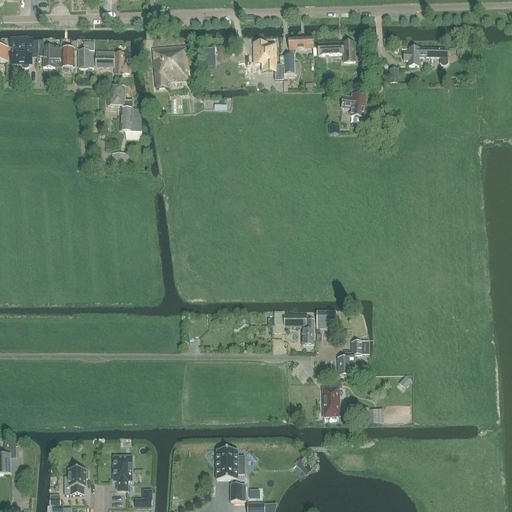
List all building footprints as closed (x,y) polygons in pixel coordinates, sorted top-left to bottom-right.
[(313,39),(288,40),(289,51),(313,50),(313,39)] [(37,58),(38,43),(10,42),(10,49),(11,49),(11,66),(21,66),(21,68),(23,70),(27,70),(29,68),(29,66),(32,66),(32,60),(37,60),(37,58)] [(44,42),(38,43),(37,58),(43,58),(43,69),(60,70),(60,50),(54,50),(54,49),(44,49),(44,42)] [(76,43),(71,43),(71,51),(61,51),(61,70),(62,70),(62,73),(70,73),(70,70),(74,70),(74,51),(76,51),(76,43)] [(79,53),(79,70),(93,71),(94,44),(84,44),(84,53),(79,53)] [(346,45),(346,46),(343,46),(343,45),(318,46),(318,58),(343,56),(343,65),(359,64),(359,59),(355,59),(354,44),(346,45)] [(274,45),(254,46),(255,56),(255,55),(262,55),(263,74),(263,75),(262,75),(263,87),(281,86),(281,75),(270,75),(270,76),(268,76),(267,73),(275,73),(275,66),(274,45)] [(167,83),(189,81),(186,48),(152,50),(156,90),(168,89),(167,83)] [(419,68),(419,59),(439,60),(439,65),(440,67),(442,68),(444,68),(446,67),(448,65),(448,60),(448,51),(409,50),(409,55),(404,55),(404,63),(409,63),(408,68),(419,68)] [(96,53),(96,69),(114,70),(114,75),(130,75),(129,55),(114,55),(114,54),(96,53)] [(294,57),(284,58),(284,66),(284,73),(284,76),(294,75),(294,57)] [(389,85),(398,85),(398,71),(390,71),(389,85)] [(132,102),(125,102),(125,89),(108,89),(108,108),(121,109),(120,133),(142,134),(140,111),(132,111),(132,102)] [(170,102),(188,101),(187,92),(169,93),(170,102)] [(352,100),(343,99),(342,110),(351,111),(350,118),(363,119),(363,125),(370,126),(372,112),(365,111),(366,98),(352,97),(352,100)] [(113,171),(128,170),(127,155),(112,156),(113,171)] [(336,314),(318,313),(318,326),(336,326),(336,314)] [(282,331),(305,330),(305,318),(284,318),(284,315),(274,315),(274,328),(282,328),(282,331)] [(314,348),(314,321),(308,321),(308,332),(302,331),(302,348),(314,348)] [(369,343),(362,343),(352,344),(352,355),(346,355),(346,360),(338,360),(338,377),(355,376),(354,357),(369,357),(369,343)] [(340,418),(339,390),(338,383),(329,384),(329,390),(323,391),(324,418),(340,418)] [(369,411),(360,411),(361,423),(369,422),(369,411)] [(383,413),(373,413),(372,423),(383,423),(383,413)] [(9,460),(16,459),(16,446),(4,446),(5,457),(0,457),(0,476),(10,476),(9,460)] [(237,452),(217,452),(217,482),(233,482),(233,486),(232,486),(231,503),(246,504),(246,486),(237,486),(237,476),(244,476),(244,467),(237,467),(237,452)] [(113,468),(113,473),(114,473),(114,483),(118,483),(118,493),(127,493),(127,483),(131,483),(132,459),(114,459),(114,468),(113,468)] [(86,471),(69,471),(68,489),(70,489),(70,497),(84,497),(84,489),(85,489),(86,481),(88,481),(88,473),(86,473),(86,471)]
